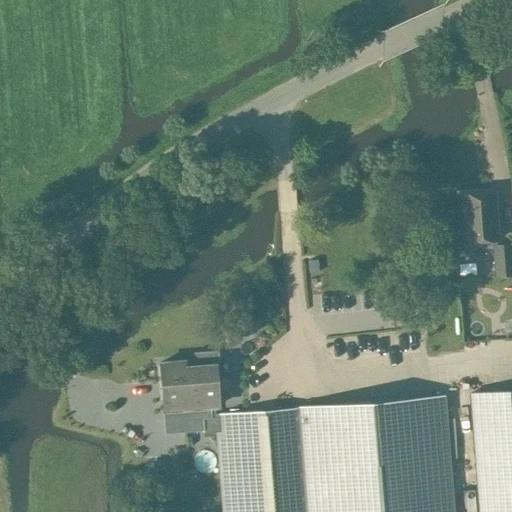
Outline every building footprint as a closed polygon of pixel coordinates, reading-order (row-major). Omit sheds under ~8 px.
[(463,244),(498,241),(494,191),(459,193),(463,244)] [(511,248),(511,242),(492,244),(495,276),(511,275),(511,248)] [(255,356),(255,341),(242,342),(243,356),(255,356)] [(216,431),(214,412),(213,405),(217,405),(214,366),(219,366),(218,349),(193,351),(194,365),(184,365),(184,358),(159,360),(162,402),(179,400),(179,407),(200,406),(202,432),(216,431)] [(511,511),(511,390),(469,393),(477,511),(511,511)] [(449,511),(440,393),(214,412),(216,431),(222,511),(449,511)] [(150,443),(140,435),(132,446),(142,454),(150,443)]
